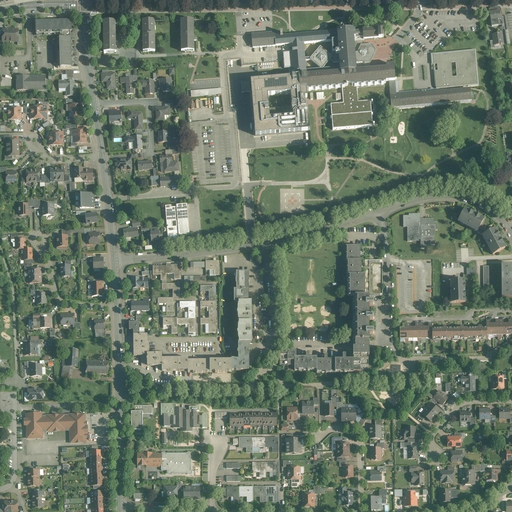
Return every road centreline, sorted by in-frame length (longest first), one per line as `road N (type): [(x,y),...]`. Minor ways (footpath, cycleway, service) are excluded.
road 1 (residential): [(378,211),(391,301),(387,341),(270,342)]
road 2 (tertiary): [(119,506),(116,307)]
road 3 (tertiary): [(266,1),(84,4)]
road 4 (residential): [(266,243),(114,261)]
road 5 (residential): [(511,235),(494,212),(466,197),(424,196),(378,211)]
road 6 (residential): [(361,511),(359,435),(311,432)]
road 7 (residential): [(116,307),(61,299),(39,238)]
